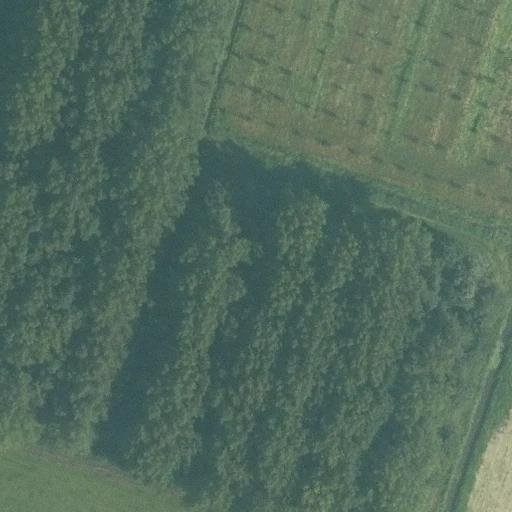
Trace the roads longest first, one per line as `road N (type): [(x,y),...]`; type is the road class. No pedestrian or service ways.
road 1 (track): [(511,263),(502,250),(181,153),(225,0)]
road 2 (track): [(427,511),(511,268)]
